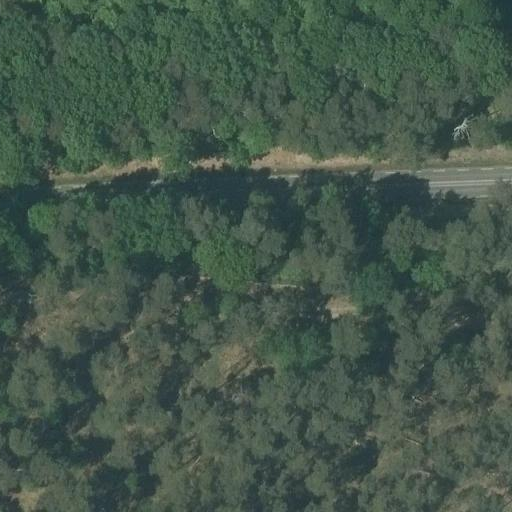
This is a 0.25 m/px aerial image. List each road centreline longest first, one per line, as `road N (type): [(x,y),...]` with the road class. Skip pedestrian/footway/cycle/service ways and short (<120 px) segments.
road 1 (track): [(511,315),(0,365)]
road 2 (primary): [(0,208),(511,183)]
